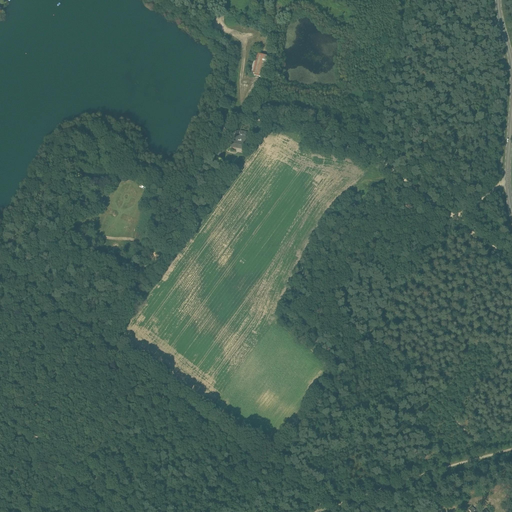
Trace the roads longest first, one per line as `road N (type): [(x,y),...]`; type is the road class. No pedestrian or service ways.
road 1 (track): [(220,106),(350,131),(511,261)]
road 2 (track): [(0,261),(270,462)]
road 3 (track): [(8,511),(171,391)]
road 4 (track): [(486,455),(310,511)]
road 5 (track): [(0,411),(141,511)]
